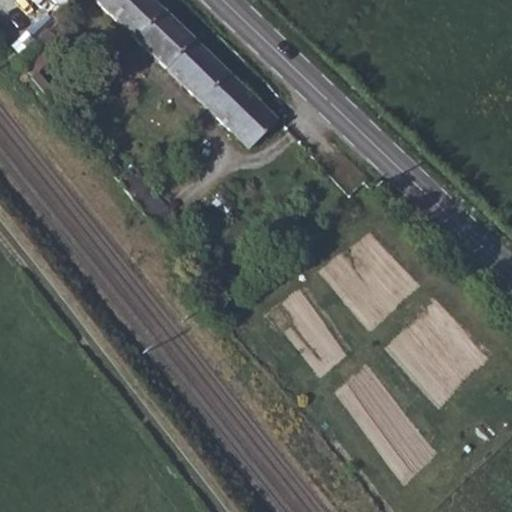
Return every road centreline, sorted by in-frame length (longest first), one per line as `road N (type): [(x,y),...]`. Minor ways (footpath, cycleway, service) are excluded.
road 1 (secondary): [(227,0),(511,273)]
road 2 (track): [(0,234),(216,511)]
